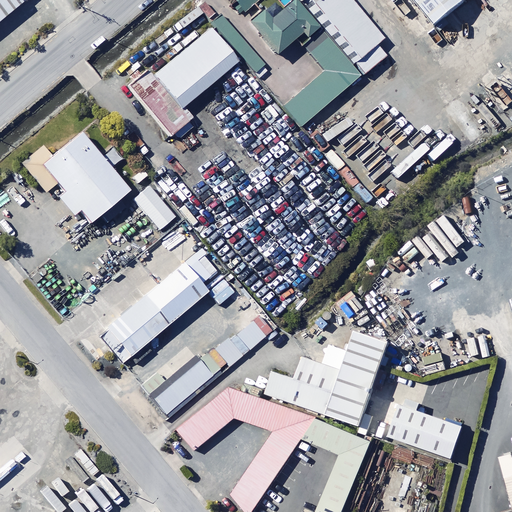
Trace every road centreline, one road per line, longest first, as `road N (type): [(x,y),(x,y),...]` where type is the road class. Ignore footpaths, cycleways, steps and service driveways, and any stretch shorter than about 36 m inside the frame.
road 1 (unclassified): [(185,511),(0,290)]
road 2 (unclassified): [(0,105),(126,0)]
